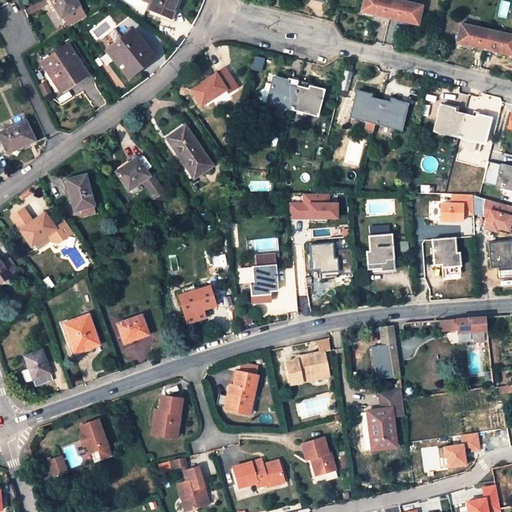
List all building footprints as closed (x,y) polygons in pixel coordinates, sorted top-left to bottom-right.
[(75,0),(50,0),(61,18),(64,16),(67,20),(71,27),(86,18),(79,7),(75,0)] [(180,0),(153,0),(149,10),(172,20),(180,0)] [(364,0),(361,12),(390,18),(394,0),(364,0)] [(396,0),(394,0),(390,18),(419,24),(423,6),(396,0)] [(456,43),(484,48),(488,29),(459,23),(456,43)] [(116,45),(108,51),(128,76),(156,54),(148,44),(146,46),(133,31),(130,28),(123,33),(126,37),(121,41),(120,39),(115,43),(116,45)] [(511,32),(488,29),(484,48),(511,53),(511,32)] [(49,73),(45,75),(52,87),(56,85),(60,91),(87,73),(69,45),(42,62),(44,66),(49,73)] [(216,101),(228,93),(238,87),(225,68),(191,90),(203,109),(216,101)] [(267,103),(292,110),(299,81),(278,75),(277,78),(273,77),(267,103)] [(320,87),(299,81),(292,110),(317,116),(324,90),(320,89),(320,87)] [(376,123),(382,101),(374,99),(376,93),(362,89),(361,92),(357,91),(351,116),(376,123)] [(382,101),(376,123),(400,130),(407,105),(403,103),(404,101),(391,97),(389,103),(382,101)] [(434,131),(461,138),(467,115),(457,112),(459,107),(444,103),(443,106),(440,105),(434,131)] [(467,115),(461,138),(484,144),(491,117),(486,116),(487,114),(473,111),(472,116),(467,115)] [(25,121),(0,133),(0,137),(9,156),(30,145),(30,144),(35,141),(25,121)] [(185,127),(169,139),(184,160),(182,161),(195,178),(213,166),(185,127)] [(137,158),(116,172),(128,190),(143,181),(154,198),(164,192),(152,175),(150,176),(137,158)] [(511,167),(501,164),(496,186),(511,189),(511,167)] [(79,210),(93,206),(86,175),(64,181),(68,195),(70,194),(75,211),(79,210)] [(338,203),(329,203),(329,195),(304,194),(304,203),(291,203),(291,218),(338,219),(338,203)] [(452,195),(452,203),(442,203),(442,221),(463,221),(464,215),(473,215),(473,195),(452,195)] [(485,225),(484,229),(497,232),(498,228),(510,231),(511,223),(511,215),(510,215),(511,209),(511,206),(486,200),(482,216),(487,217),(485,225)] [(93,206),(79,210),(81,218),(95,214),(93,206)] [(18,227),(31,247),(47,236),(60,243),(74,233),(67,223),(56,230),(45,213),(37,219),(35,216),(29,220),(22,210),(12,217),(18,227)] [(373,272),(386,271),(385,260),(393,260),(391,235),(369,237),(370,252),(367,252),(368,269),(373,269),(373,272)] [(442,276),(456,275),(455,272),(460,272),(459,254),(456,254),(455,239),(432,240),(434,264),(441,264),(442,276)] [(500,278),(511,277),(511,246),(511,241),(490,243),(491,268),(499,267),(500,278)] [(321,280),(334,279),(334,276),(339,276),(338,259),(334,259),(333,244),(310,245),(312,270),(320,270),(321,280)] [(274,254),(255,256),(255,267),(253,267),(254,282),(251,282),(252,300),(257,300),(258,303),(271,302),(270,291),(277,291),(275,265),(274,254)] [(0,259),(0,282),(17,271),(9,260),(3,264),(0,259)] [(204,309),(215,305),(209,286),(207,287),(206,284),(195,288),(196,291),(179,296),(185,315),(204,309)] [(204,309),(185,315),(187,322),(206,317),(204,309)] [(89,315),(64,324),(74,354),(99,345),(89,315)] [(249,315),(241,315),(243,328),(250,327),(249,315)] [(124,344),(133,340),(148,335),(141,316),(117,325),(124,344)] [(487,330),(485,317),(440,320),(441,331),(456,330),(456,333),(473,331),(487,330)] [(381,344),(394,342),(393,327),(392,327),(381,328),(379,328),(381,344)] [(487,330),(473,331),(474,342),(487,341),(487,330)] [(135,344),(133,340),(124,344),(123,344),(124,348),(135,344)] [(399,375),(394,342),(381,344),(372,345),(377,378),(399,375)] [(25,356),(27,364),(31,374),(36,387),(53,381),(42,350),(25,356)] [(292,383),(303,381),(303,376),(329,372),(325,352),(298,356),(299,359),(288,361),(292,383)] [(25,377),(31,374),(27,364),(21,366),(25,377)] [(234,399),(231,414),(249,417),(250,411),(253,411),(256,393),(254,393),(257,376),(236,372),(232,387),(229,386),(227,398),(234,399)] [(303,376),(303,381),(330,376),(329,372),(303,376)] [(493,372),(485,373),(486,383),(494,382),(493,372)] [(511,384),(501,386),(502,392),(511,390),(511,384)] [(404,414),(401,390),(379,393),(381,409),(367,411),(371,449),(395,446),(391,416),(404,414)] [(183,400),(162,398),(161,412),(157,411),(155,437),(179,440),(180,432),(182,433),(183,416),(181,415),(183,400)] [(224,412),(231,414),(234,399),(227,398),(224,412)] [(110,451),(99,420),(81,426),(84,435),(80,436),(84,447),(88,445),(90,452),(99,448),(101,454),(110,451)] [(467,465),(465,452),(480,450),(477,433),(461,435),(463,444),(444,447),(447,468),(467,465)] [(323,439),(303,445),(308,461),(313,460),(318,479),(336,474),(332,455),(328,456),(323,439)] [(110,451),(101,454),(103,459),(112,456),(110,451)] [(55,477),(68,472),(63,455),(49,460),(55,477)] [(186,466),(184,458),(170,461),(172,469),(186,466)] [(262,459),(235,466),(241,487),(268,479),(270,486),(285,482),(278,459),(269,461),(270,464),(264,465),(262,459)] [(198,466),(185,470),(187,477),(177,480),(185,510),(209,503),(198,466)] [(492,511),(501,510),(496,487),(484,490),(486,500),(468,503),(470,511),(492,511)]
